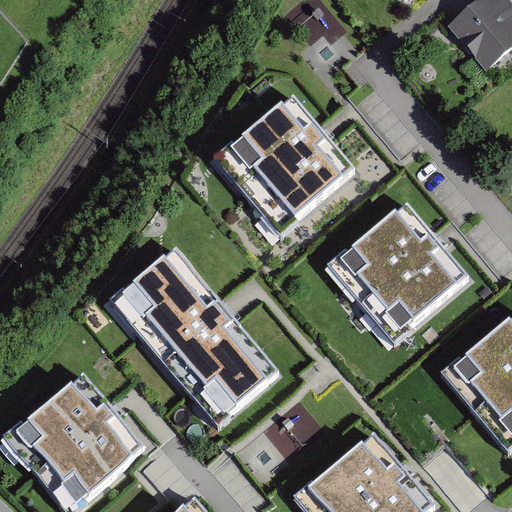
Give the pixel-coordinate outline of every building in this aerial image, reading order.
[(306,0),(289,13),(313,44),(327,33),(335,42),(351,30),(328,0),(306,0)] [(511,53),(511,7),(506,0),(485,0),(445,33),(483,78),(511,53)] [(287,97),(216,159),(286,237),(356,175),(313,127),(287,97)] [(401,207),(331,267),(397,346),(468,286),(427,238),(401,207)] [(176,248),(113,300),(223,432),(286,380),(228,311),(176,248)] [(511,327),(508,323),(443,376),(511,457),(511,327)] [(90,390),(26,443),(83,511),(110,511),(126,499),(158,472),(90,390)] [(292,459),(329,433),(306,400),(269,425),(292,459)] [(366,427),(302,480),(328,511),(430,511),(435,509),(402,470),(366,427)]
